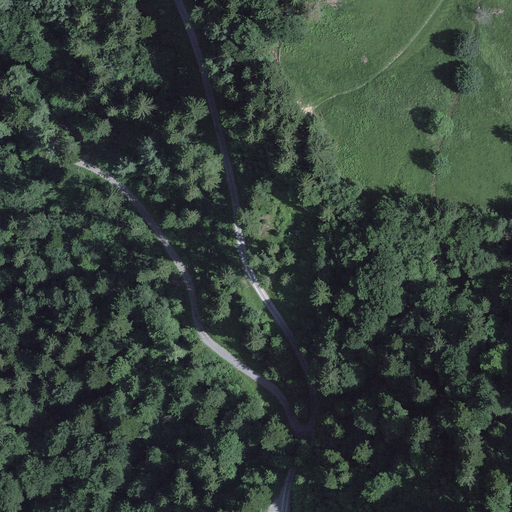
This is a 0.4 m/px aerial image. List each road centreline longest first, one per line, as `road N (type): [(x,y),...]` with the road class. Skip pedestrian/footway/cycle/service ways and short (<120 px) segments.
road 1 (track): [(287,511),(314,400),(309,375),(237,236),(217,121),(177,0)]
road 2 (track): [(0,100),(45,144),(136,196),(186,271),(197,328),(273,390),(305,437)]
